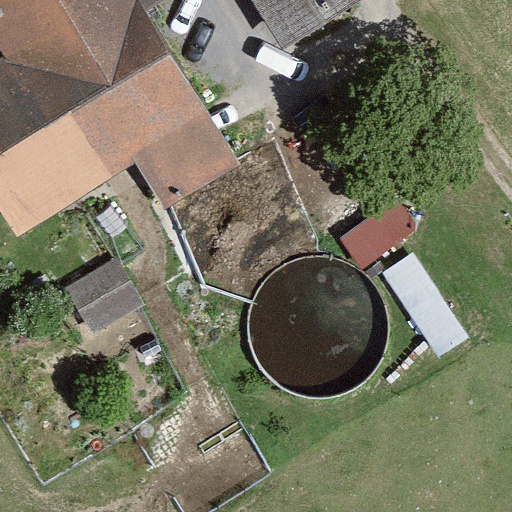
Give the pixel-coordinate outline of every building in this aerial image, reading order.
[(1,0),(0,1),(0,11),(32,66),(0,84),(0,174),(39,240),(150,175),(171,209),(266,153),(245,118),(252,114),(191,12),(208,1),(207,0),(1,0)] [(402,0),(278,0),(317,58),(403,1),(402,0)] [(397,191),(341,231),(364,262),(419,223),(397,191)] [(415,248),(388,265),(439,348),(466,331),(415,248)] [(94,325),(145,297),(121,255),(71,282),(94,325)]
